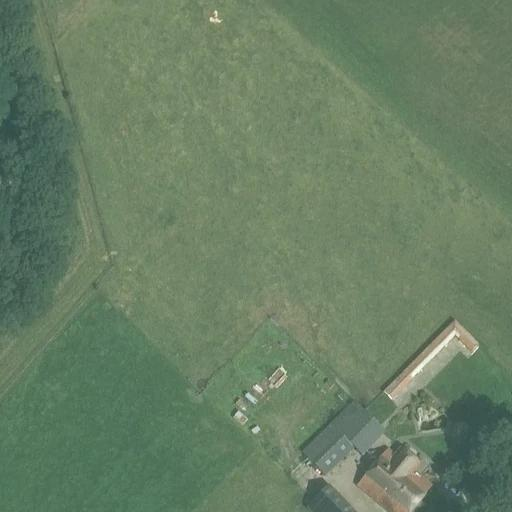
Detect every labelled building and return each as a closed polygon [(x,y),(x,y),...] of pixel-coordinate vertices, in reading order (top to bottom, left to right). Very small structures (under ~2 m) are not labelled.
[(454,322),(383,393),(391,401),(455,337),(473,352),(479,346),(454,322)] [(336,431),(308,460),(326,477),(355,447),(336,431)] [(412,486),(418,479),(412,474),(420,464),(401,449),(395,457),(387,450),(369,473),(391,491),(396,490),(401,494),(410,484),(412,486)] [(391,491),(369,473),(358,487),(388,511),(411,511),(432,486),(420,476),(418,479),(412,486),(410,484),(401,494),(396,490),(391,491)] [(312,504),(312,505),(319,511),(352,511),(329,488),(312,504)]
